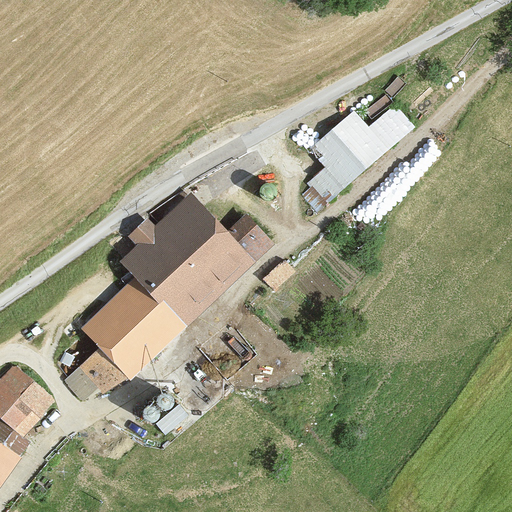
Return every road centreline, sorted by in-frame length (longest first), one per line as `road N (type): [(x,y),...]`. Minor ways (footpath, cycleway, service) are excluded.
road 1 (track): [(0,358),(9,351),(46,371),(78,417),(140,383),(511,43)]
road 2 (unclassified): [(494,0),(122,214),(0,305)]
